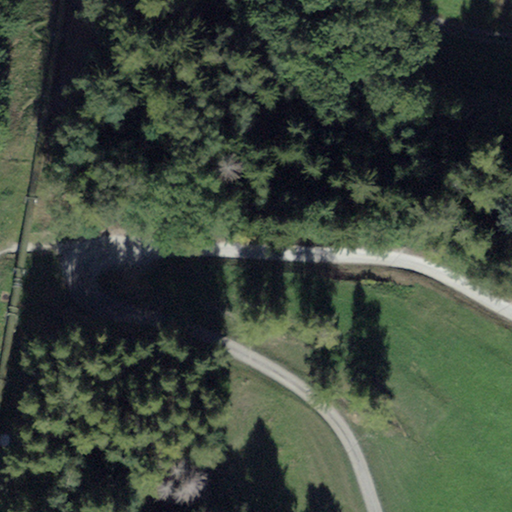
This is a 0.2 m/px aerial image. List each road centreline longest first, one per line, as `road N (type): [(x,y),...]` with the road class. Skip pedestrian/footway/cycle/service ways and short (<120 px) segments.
road 1 (track): [(511,311),(397,258),(142,246),(93,247),(77,256),(77,284),(94,298),(221,343),(319,401),(354,451),(374,511)]
road 2 (track): [(393,0),(511,43)]
